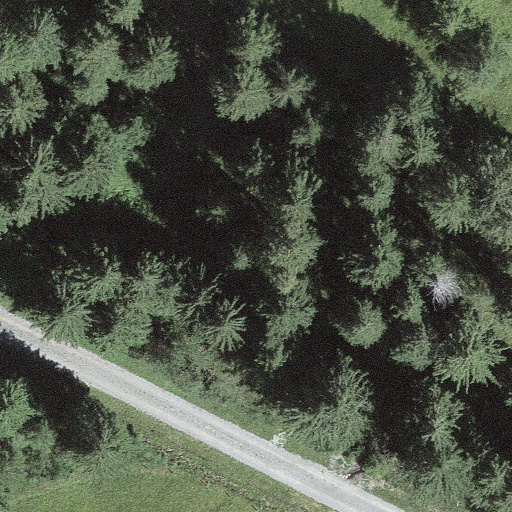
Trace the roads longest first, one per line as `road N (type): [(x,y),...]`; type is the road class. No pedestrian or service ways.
road 1 (track): [(0,326),(383,511)]
road 2 (track): [(179,0),(208,83),(211,141),(191,167),(46,190),(0,219)]
